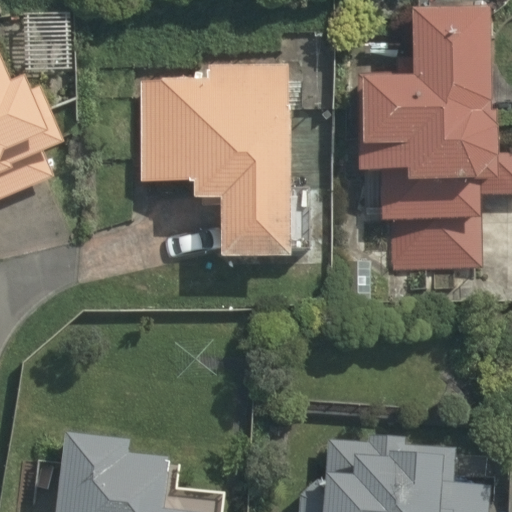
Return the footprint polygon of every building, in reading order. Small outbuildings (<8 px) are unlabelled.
[(491,104),(489,9),(412,10),(413,78),(358,76),(358,170),(376,170),(380,223),(387,223),(389,267),(475,264),(472,220),(480,220),(482,182),(496,181),(495,160),(495,131),(480,113),(491,104)] [(0,201),(55,178),(48,164),(68,147),(46,90),(30,96),(24,81),(9,87),(0,64),(0,201)] [(224,200),(224,260),(294,259),(294,251),(313,251),(312,189),(294,189),(293,114),(290,114),(290,66),(210,67),(210,80),(143,81),(144,184),(197,183),(197,200),(224,200)] [(63,434),(55,511),(222,511),(224,496),(167,490),(171,455),(130,451),(131,441),(63,434)] [(489,511),(492,485),(455,481),(457,451),(401,446),(402,439),(366,435),(365,444),(327,441),(323,483),(315,482),(300,497),(299,511),(489,511)]
